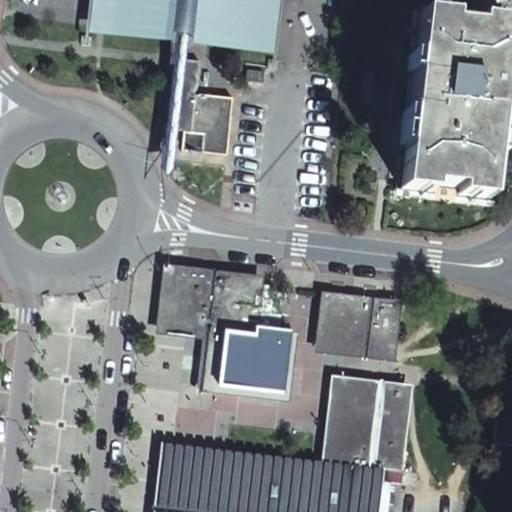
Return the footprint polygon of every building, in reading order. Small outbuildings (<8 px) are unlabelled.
[(90,0),(88,27),(112,30),(114,0),(90,0)] [(114,0),(112,30),(174,37),(175,28),(177,0),(114,0)] [(177,0),(175,28),(186,29),(189,0),(177,0)] [(189,0),(186,29),(185,38),(248,45),(253,0),(189,0)] [(253,0),(248,45),(272,47),(277,0),(253,0)] [(449,18),(420,15),(404,162),(400,191),(428,195),(430,187),(457,190),(456,198),(486,201),(501,70),(506,24),(476,21),(475,28),(448,25),(449,18)] [(174,37),(161,147),(174,148),(175,133),(179,97),(185,38),(186,29),(175,28),(174,37)] [(91,40),(80,39),(79,51),(90,52),(91,40)] [(276,61),(264,60),(263,72),(275,74),(276,61)] [(179,97),(175,133),(182,134),(190,135),(194,98),(179,97)] [(202,136),(200,155),(224,157),(229,102),(194,98),(190,135),(202,136)] [(190,135),(182,134),(180,153),(200,155),(202,136),(190,135)] [(251,285),(170,275),(164,327),(203,332),(198,384),(278,393),(285,340),(244,335),(251,285)] [(383,353),(389,302),(328,294),(323,346),(383,353)] [(399,393),(338,385),(329,464),(390,472),(393,446),(399,393)] [(511,407),(495,405),(491,445),(511,447),(511,407)] [(329,464),(327,477),(368,481),(389,483),(399,485),(404,447),(393,446),(390,472),(329,464)] [(365,511),(369,482),(327,477),(170,459),(163,511),(365,511)] [(384,511),(389,483),(369,482),(365,511),(384,511)]
